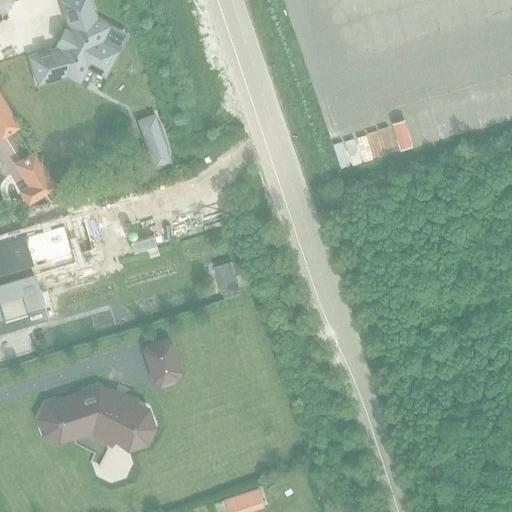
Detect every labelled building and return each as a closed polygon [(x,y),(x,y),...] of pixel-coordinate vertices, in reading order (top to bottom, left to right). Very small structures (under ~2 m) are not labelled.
[(60,69),(78,79),(86,63),(103,72),(115,50),(98,41),(106,26),(88,16),(91,10),(88,0),(66,0),(64,5),(67,17),(74,21),(69,30),(64,28),(56,43),(60,45),(55,55),(49,51),(37,55),(33,62),(37,75),(44,79),(56,75),(60,69)] [(20,126),(0,94),(0,137),(0,138),(20,126)] [(47,172),(19,190),(28,204),(45,193),(50,200),(60,193),(47,172)] [(15,236),(0,240),(0,313),(19,307),(18,306),(34,300),(20,258),(22,257),(15,236)] [(215,266),(223,291),(238,287),(231,261),(215,266)] [(179,371),(169,341),(164,339),(147,345),(144,350),(154,379),(159,381),(176,375),(179,371)] [(129,445),(144,440),(151,425),(146,410),(132,403),(122,406),(118,396),(97,386),(82,391),(75,405),(61,398),(45,403),(38,418),(43,433),(58,440),(73,435),(80,421),(101,431),(111,428),(114,438),(129,445)] [(245,511),(264,506),(258,489),(225,500),(229,511),(245,511)]
